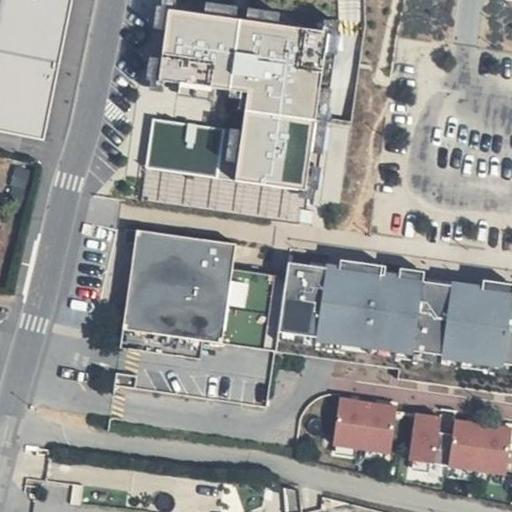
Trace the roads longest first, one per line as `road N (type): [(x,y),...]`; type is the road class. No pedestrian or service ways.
road 1 (residential): [(4,432),(284,468),(486,511)]
road 2 (unclassified): [(4,432),(89,95),(103,0)]
